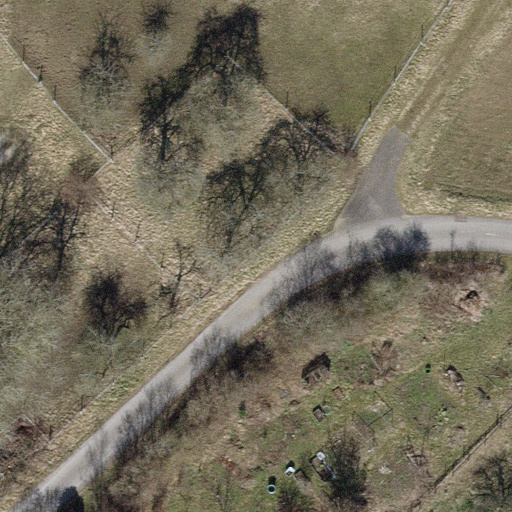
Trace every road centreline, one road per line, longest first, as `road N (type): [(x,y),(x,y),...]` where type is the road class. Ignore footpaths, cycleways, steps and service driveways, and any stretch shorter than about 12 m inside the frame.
road 1 (residential): [(40,511),(276,287),(365,242),(511,240)]
road 2 (track): [(489,0),(401,134),(365,242)]
